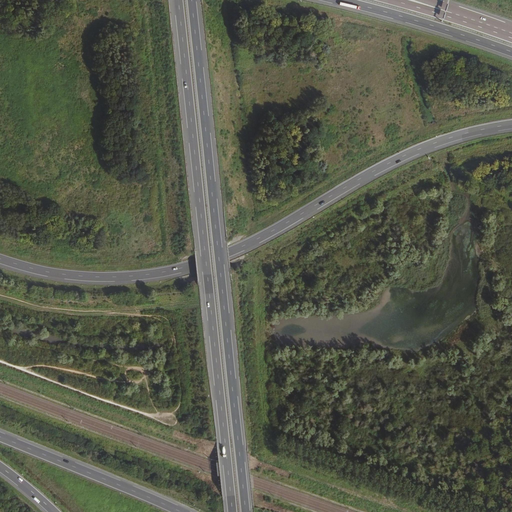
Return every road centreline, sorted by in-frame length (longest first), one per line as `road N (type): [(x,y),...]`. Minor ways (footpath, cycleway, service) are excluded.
road 1 (motorway): [(0,259),(72,276),(164,272),(249,243),(416,150),(511,124)]
road 2 (motorway): [(175,0),(232,511)]
road 3 (motorway): [(246,511),(190,0)]
road 4 (motorway): [(181,511),(0,435)]
road 5 (motorway): [(335,0),(511,52)]
road 6 (track): [(169,422),(0,361)]
